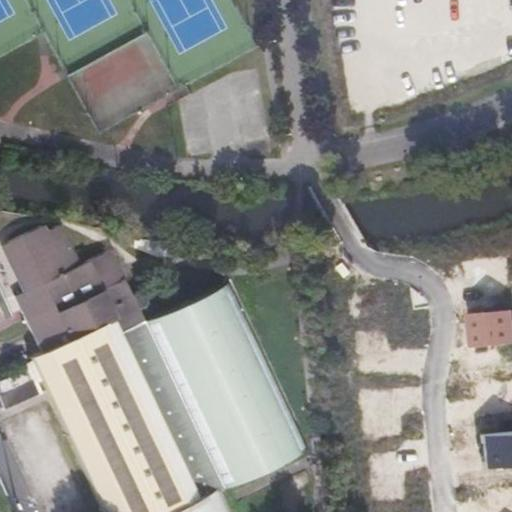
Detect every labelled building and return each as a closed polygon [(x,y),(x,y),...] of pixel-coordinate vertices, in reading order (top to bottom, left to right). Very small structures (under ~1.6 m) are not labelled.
[(408,71),(418,92),(461,71),(451,50),(408,71)] [(252,511),(313,484),(228,299),(144,336),(134,312),(123,314),(104,271),(71,287),(53,248),(41,253),(38,247),(5,264),(24,309),(44,356),(34,359),(28,365),(39,393),(35,396),(46,407),(95,511),(252,511)] [(350,273),(342,263),(337,268),(344,277),(350,273)] [(502,329),(460,335),(464,367),(507,361),(502,329)] [(46,407),(35,396),(26,401),(21,388),(0,397),(0,429),(0,430),(46,407)] [(511,448),(476,453),(480,483),(511,478),(511,448)]
